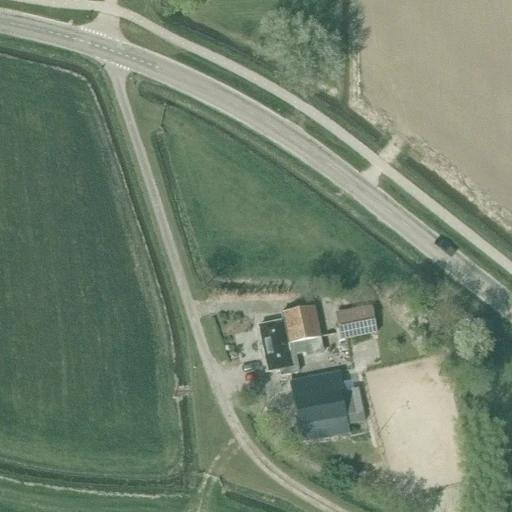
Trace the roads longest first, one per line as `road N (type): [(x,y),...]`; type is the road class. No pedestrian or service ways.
road 1 (secondary): [(511,310),(316,156),(245,111),(110,52)]
road 2 (unclassified): [(229,433),(208,396),(110,52)]
